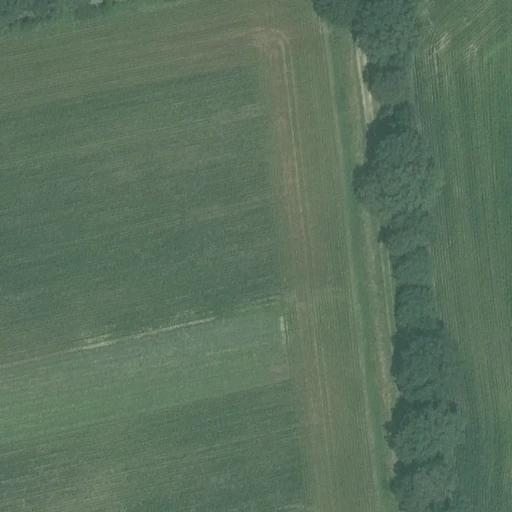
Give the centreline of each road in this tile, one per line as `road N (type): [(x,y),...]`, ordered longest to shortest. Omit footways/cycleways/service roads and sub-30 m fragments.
road 1 (track): [(371,0),(364,25),(419,511)]
road 2 (track): [(0,25),(128,0)]
